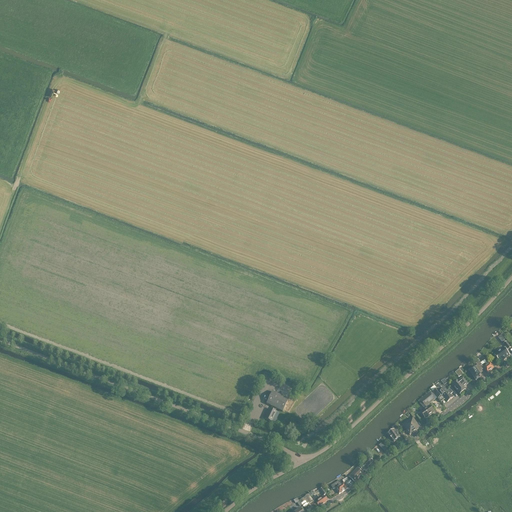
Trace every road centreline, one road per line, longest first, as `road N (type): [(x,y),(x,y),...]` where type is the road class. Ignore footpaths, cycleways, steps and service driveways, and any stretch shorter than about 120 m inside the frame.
road 1 (unclassified): [(300,464),(275,444),(0,339)]
road 2 (unclassified): [(300,464),(335,444),(511,281)]
road 3 (unclassified): [(316,511),(511,361)]
